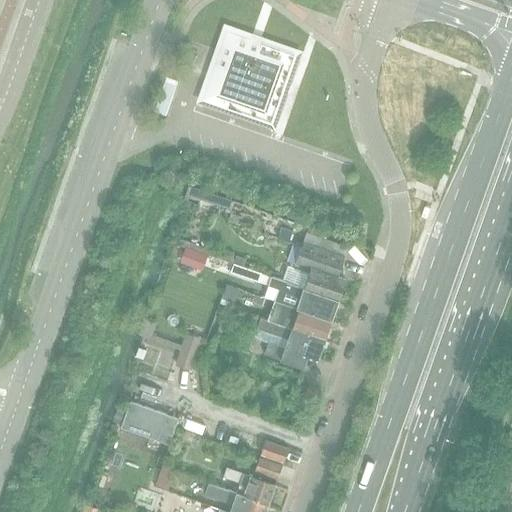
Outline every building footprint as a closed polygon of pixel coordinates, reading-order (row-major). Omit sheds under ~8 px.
[(272,122),(296,53),(227,29),(202,98),(272,122)] [(288,266),(283,279),(289,281),(304,287),(338,298),(345,278),(337,275),(344,255),(303,241),(296,260),(293,268),(288,266)] [(256,279),(259,271),(234,262),(231,271),(256,279)] [(271,275),(268,284),(279,287),(275,299),(331,318),(338,298),(304,287),(289,281),(283,279),(271,275)] [(275,299),(268,319),(324,338),(331,319),(331,318),(275,299)] [(260,316),(253,336),(268,341),(264,352),(303,366),(307,355),(318,359),(325,339),(324,338),(268,319),(260,316)] [(191,368),(201,338),(186,333),(176,362),(191,368)] [(130,399),(121,426),(159,439),(168,413),(130,399)] [(283,461),(288,447),(265,439),(260,453),(283,461)] [(277,477),(282,464),(259,456),(255,469),(277,477)] [(239,481),(236,492),(268,503),(275,483),(227,465),(223,475),(239,481)] [(205,492),(232,502),(229,511),(231,511),(264,511),(268,503),(236,492),(208,482),(205,492)]
